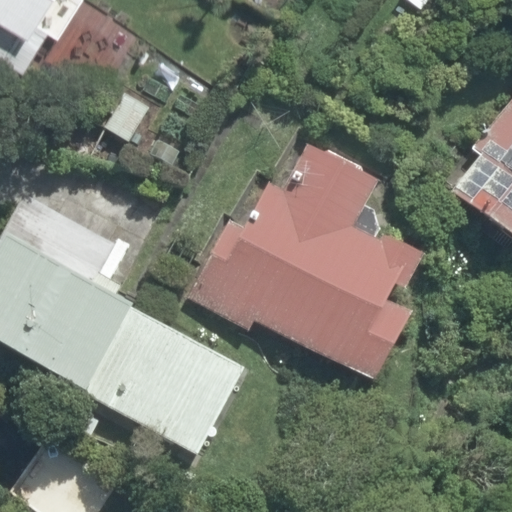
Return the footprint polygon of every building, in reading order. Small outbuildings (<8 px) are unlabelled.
[(0,0),(0,63),(18,74),(46,28),(58,35),(79,0),(0,0)] [(394,0),(419,15),(428,0),(394,0)] [(105,128),(129,143),(149,111),(125,96),(105,128)] [(444,196),(511,251),(511,98),(464,156),(472,162),(444,196)] [(252,324),(369,388),(406,321),(383,308),(381,307),(391,290),(401,296),(421,259),(382,238),(378,244),(352,230),(376,186),(306,148),(281,194),(266,186),(242,230),(229,223),(186,301),(247,334),(252,324)] [(0,239),(0,355),(196,458),(241,372),(114,305),(122,290),(98,278),(114,248),(21,200),(0,239)]
